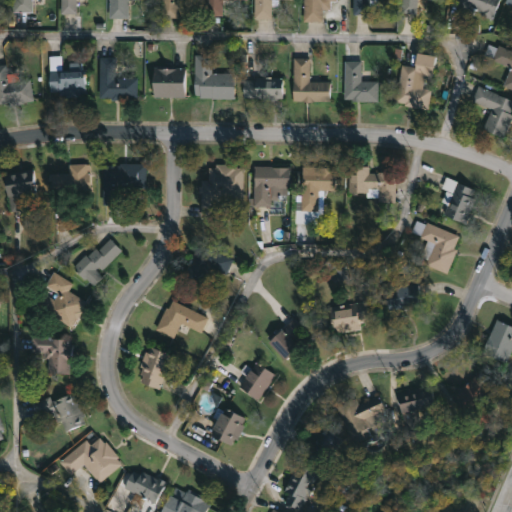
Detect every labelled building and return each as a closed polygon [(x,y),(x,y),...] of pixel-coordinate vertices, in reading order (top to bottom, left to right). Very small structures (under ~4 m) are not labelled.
[(31,0),(31,11),(13,11),(13,0),(31,0)] [(64,12),(59,12),(59,0),(76,0),(76,12),(64,12)] [(127,0),(127,17),(108,17),(108,0),(127,0)] [(166,16),(161,16),(161,0),(178,0),(178,16),(166,16)] [(221,0),(221,14),(204,14),(204,0),(221,0)] [(277,0),(277,7),(271,7),(271,18),(253,17),(253,0),(277,0)] [(330,0),(330,9),(322,9),(322,20),(303,20),(303,0),(330,0)] [(377,0),(377,6),(369,6),(369,14),(352,13),(352,0),(377,0)] [(424,0),(424,8),(416,7),(416,13),(401,11),(401,0),(424,0)] [(499,0),(491,19),(480,14),(481,12),(475,9),(472,16),(459,12),(462,5),(453,1),(453,0),(499,0)] [(488,43),(497,47),(498,43),(511,48),(511,88),(503,84),(510,66),(483,53),(488,43)] [(211,54),(211,72),(234,72),(233,97),(200,98),(200,95),(194,95),(195,54),(211,54)] [(61,55),(62,71),(67,71),(67,62),(84,61),(85,93),(82,93),(82,96),(65,96),(65,95),(60,95),(59,90),(49,90),(48,55),(61,55)] [(115,56),(114,76),(136,76),(136,98),(110,99),(110,97),(98,97),(98,56),(115,56)] [(309,60),(309,80),(329,81),(329,101),(292,101),(292,57),(309,57),(309,60)] [(361,70),(361,80),(378,81),(377,101),(351,101),(351,98),(343,98),(344,60),(361,60),(361,70)] [(7,70),(9,81),(29,78),(32,98),(0,102),(0,64),(6,64),(7,70)] [(432,89),(428,109),(404,105),(404,102),(395,100),(401,64),(418,66),(417,71),(425,72),(423,88),(432,89)] [(169,96),(153,96),(153,67),(185,67),(185,96),(169,96)] [(276,96),(276,100),(263,100),(263,97),(243,96),(243,79),(255,79),(256,76),(283,76),(283,96),(276,96)] [(511,113),(511,119),(504,137),(482,127),(491,108),(471,99),(478,85),(511,99),(511,107),(510,112),(511,113)] [(145,183),(145,187),(121,186),(121,204),(102,204),(102,164),(145,162),(145,183)] [(58,211),(52,212),(50,173),(67,172),(67,164),(89,163),(91,198),(68,199),(69,211),(58,211)] [(236,163),(235,167),(243,167),(243,197),(217,196),(217,218),(201,218),(201,192),(199,192),(199,186),(201,186),(201,179),(208,180),(208,166),(215,166),(215,163),(236,163)] [(259,206),(253,206),(254,165),(290,166),(290,188),(270,188),(270,206),(259,206)] [(368,165),(368,172),(394,172),(394,201),(377,201),(377,196),(366,196),(366,192),(348,192),(348,166),(368,165)] [(331,167),(331,170),(335,170),(335,190),(325,190),(324,194),(317,198),(317,211),(301,211),(302,166),(331,167)] [(15,211),(10,212),(3,173),(31,169),(38,206),(15,211)] [(469,213),(465,223),(443,213),(447,204),(441,202),(446,191),(440,188),(445,176),(474,189),(471,197),(475,199),(469,213)] [(416,219),(426,223),(427,221),(459,235),(454,247),(457,248),(447,272),(427,264),(429,259),(420,255),(427,239),(411,230),(416,219)] [(121,250),(101,270),(98,266),(94,269),(100,275),(91,284),(85,277),(83,279),(71,267),(84,253),(86,255),(95,247),(97,249),(109,238),(121,250)] [(232,260),(226,274),(207,265),(201,280),(183,273),(197,242),(233,258),(232,260)] [(67,290),(85,301),(79,310),(80,311),(70,326),(36,305),(47,286),(44,284),(53,270),(72,282),(67,290)] [(395,281),(395,287),(416,283),(418,306),(388,308),(385,282),(395,281)] [(171,299),(207,318),(200,332),(180,322),(172,338),(154,329),(165,307),(167,308),(171,299)] [(358,330),(333,334),(329,307),(365,301),(368,321),(359,322),(360,330),(358,330)] [(298,346),(284,360),(267,342),(294,317),(303,327),(291,339),(298,346)] [(511,324),(511,348),(506,363),(482,352),(496,318),(511,324)] [(69,358),(68,374),(47,372),(48,358),(44,357),(44,352),(30,351),(31,336),(71,339),(69,358)] [(149,346),(171,354),(158,389),(139,382),(142,375),(139,374),(142,368),(138,366),(144,350),(147,351),(149,346)] [(266,386),(257,399),(238,386),(256,361),(274,374),(266,386)] [(487,427),(485,429),(452,400),(477,372),(494,387),(480,403),(496,416),(487,427)] [(421,433),(408,436),(397,392),(431,384),(437,405),(415,411),(421,433)] [(73,392),(87,422),(63,430),(58,416),(54,418),(51,411),(36,417),(31,403),(50,396),(51,400),(73,392)] [(378,394),(385,409),(380,412),(383,420),(366,429),(369,435),(353,443),(335,407),(355,397),(358,404),(378,394)] [(224,407),(244,417),(241,423),(243,424),(235,440),(233,439),(230,445),(211,434),(213,430),(211,429),(216,419),(211,416),(216,406),(223,410),(224,407)] [(341,440),(329,457),(326,455),(325,457),(321,454),(316,461),(304,452),(322,426),(341,440)] [(99,437),(102,442),(104,441),(117,456),(115,458),(120,464),(99,482),(83,464),(70,475),(58,461),(84,439),(89,444),(99,437)] [(312,489),(307,498),(305,497),(299,510),(283,502),(287,492),(282,490),(295,462),(317,473),(312,483),(314,484),(312,489)] [(132,470),(139,474),(140,470),(152,477),(153,474),(166,481),(153,503),(145,499),(140,509),(117,497),(132,470)] [(174,486),(185,491),(186,488),(205,497),(204,501),(209,504),(205,511),(158,511),(168,494),(169,495),(174,486)]
